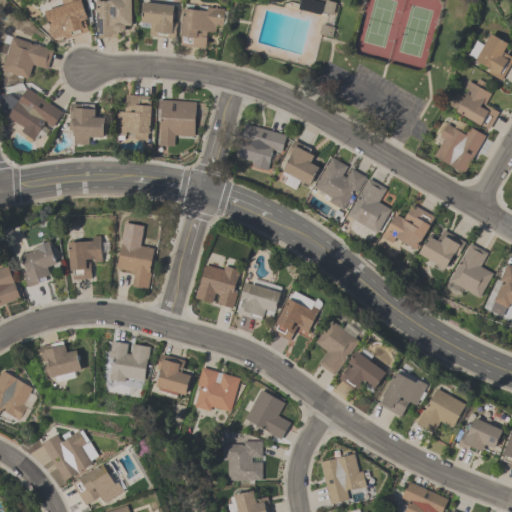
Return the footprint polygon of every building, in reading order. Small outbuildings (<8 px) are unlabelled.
[(53,39),(49,36),(47,29),(50,29),(44,12),(62,6),(60,0),(80,0),(87,19),(84,20),(88,31),(64,39),(63,36),(53,39)] [(98,38),(98,30),(96,30),(96,2),(98,2),(98,0),(131,0),(131,26),(125,26),(125,29),(121,33),(117,33),(117,38),(98,38)] [(149,36),(150,28),(140,26),(143,2),(174,6),(172,22),(177,23),(175,39),(149,36)] [(215,27),(215,32),(207,32),(205,48),(180,45),(181,36),(179,36),(182,9),(206,12),(207,7),(224,9),(222,27),(215,27)] [(489,34),(506,44),(502,52),(511,58),(500,80),(487,73),(489,69),(474,61),(489,34)] [(53,50),(46,70),(32,65),(27,79),(1,70),(12,37),(53,50)] [(488,129),(481,124),(479,127),(455,112),(468,91),(463,88),(468,81),(490,94),(484,104),(498,113),(488,129)] [(62,112),(51,128),(44,123),(42,126),(48,130),(45,134),(39,130),(32,140),(20,131),(23,127),(7,116),(26,88),(62,112)] [(116,111),(124,112),(125,95),(150,97),(150,106),(149,134),(146,134),(146,140),(134,139),(134,133),(125,133),(125,136),(124,136),(123,140),(116,140),(116,135),(115,135),(116,111)] [(195,102),(193,136),(174,135),(173,147),(158,146),(159,118),(157,118),(158,100),(195,102)] [(87,145),(72,144),(73,136),(71,136),(72,130),(67,130),(68,120),(69,120),(70,104),(93,105),(93,110),(94,110),(93,118),(103,118),(102,138),(88,137),(87,145)] [(484,136),(462,174),(433,157),(443,139),(439,137),(434,134),(441,122),(446,125),(446,123),(453,127),(457,120),(466,125),(461,133),(464,135),(469,127),(484,136)] [(267,170),(252,166),(253,162),(235,157),(244,124),(286,135),(281,153),(272,150),(267,170)] [(319,168),(309,186),(282,172),(290,156),(286,154),(293,140),(304,146),(303,146),(310,150),(308,154),(313,156),(310,163),(319,168)] [(314,188),(331,157),(347,167),(342,175),(346,178),(351,169),(365,177),(356,193),(353,191),(347,203),(348,204),(345,209),(343,208),(342,210),(328,202),(331,197),(323,193),(322,195),(317,193),(319,190),(314,188)] [(347,215),(369,179),(386,189),(378,202),(390,209),(377,232),(347,215)] [(416,250),(395,238),(392,243),(382,237),(393,217),(395,218),(397,215),(404,219),(412,204),(434,217),(429,225),(430,226),(416,250)] [(429,237),(436,241),(443,230),(465,243),(457,256),(453,254),(452,256),(454,258),(451,263),(449,261),(444,269),(419,254),(429,237)] [(91,278),(71,279),(71,271),(69,271),(67,243),(92,241),(92,236),(100,236),(101,261),(94,262),(94,259),(85,260),(85,262),(90,262),(91,278)] [(20,256),(38,250),(36,246),(48,242),(56,265),(47,268),(49,275),(44,277),(46,281),(27,287),(22,273),(26,272),(20,256)] [(121,242),(153,248),(149,274),(150,274),(147,289),(131,287),(133,275),(129,274),(130,271),(116,269),(121,242)] [(479,298),(449,281),(469,243),(487,253),(480,267),(492,273),(479,298)] [(239,271),(233,291),(237,292),(231,309),(216,304),(219,294),(214,293),(211,303),(194,298),(205,264),(222,270),(224,266),(239,271)] [(489,311),(493,301),(492,301),(501,282),(499,280),(506,264),(511,266),(511,304),(509,303),(507,308),(505,308),(501,317),(489,311)] [(0,269),(7,267),(19,298),(0,305),(0,269)] [(260,321),(237,314),(241,301),(238,300),(243,282),(280,293),(274,313),(273,312),(272,317),(263,314),(262,317),(261,317),(260,321)] [(322,304),(306,332),(299,328),(301,326),(294,323),(293,325),(296,327),(288,341),(272,331),(276,324),(274,323),(288,299),(289,300),(294,291),(313,301),(314,300),(322,304)] [(314,342),(330,320),(359,342),(334,375),(318,363),(326,352),(314,342)] [(75,351),(80,370),(73,372),(74,377),(53,382),(52,377),(50,377),(50,376),(44,378),(42,366),(43,366),(39,347),(61,341),(62,346),(63,345),(65,353),(75,351)] [(143,380),(124,377),(123,381),(108,378),(112,358),(108,357),(111,341),(127,344),(125,353),(129,354),(131,344),(149,347),(143,380)] [(357,393),(338,379),(348,366),(351,368),(352,366),(348,363),(356,352),(385,373),(373,390),(364,383),(357,393)] [(184,395),(176,392),(176,395),(157,389),(158,387),(155,386),(160,370),(155,368),(160,354),(184,361),(180,373),(190,376),(184,395)] [(193,406),(199,386),(196,385),(201,367),(217,372),(214,382),(218,383),(221,373),(238,379),(228,412),(210,406),(209,411),(193,406)] [(18,420),(0,409),(0,372),(1,371),(31,388),(22,405),(25,407),(18,420)] [(395,372),(416,383),(417,380),(427,385),(416,406),(409,402),(400,418),(377,405),(395,372)] [(432,434),(416,425),(436,388),(465,405),(452,428),(439,421),(432,434)] [(244,418),(261,390),(284,404),(278,415),(290,422),(280,440),(244,418)] [(501,431),(493,450),(484,445),(481,453),(476,450),(474,454),(457,445),(463,432),(467,433),(474,418),(501,431)] [(511,468),(499,464),(503,456),(501,455),(511,429),(511,468)] [(40,444),(56,434),(61,443),(64,441),(61,437),(68,433),(71,436),(78,432),(78,433),(82,431),(88,441),(85,443),(86,445),(89,442),(98,456),(89,462),(90,464),(63,481),(40,444)] [(261,441),(261,457),(250,457),(250,462),(261,462),(261,479),(226,479),(226,459),(220,459),(221,443),(242,444),(242,441),(261,441)] [(330,505),(320,463),(354,454),(358,472),(362,471),(366,486),(346,491),(348,500),(330,505)] [(71,484),(102,465),(103,466),(109,463),(115,472),(110,475),(116,485),(121,481),(125,488),(123,490),(123,491),(103,503),(99,496),(85,505),(71,484)] [(408,481),(447,500),(441,511),(403,511),(408,502),(400,498),(408,481)] [(269,511),(227,511),(226,504),(234,501),(232,496),(252,491),(254,500),(266,497),(269,511)]
